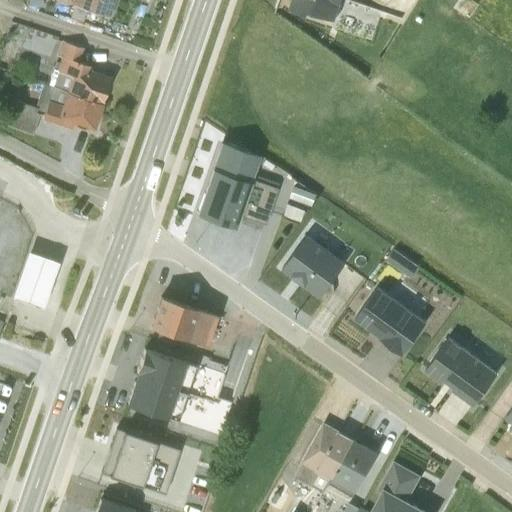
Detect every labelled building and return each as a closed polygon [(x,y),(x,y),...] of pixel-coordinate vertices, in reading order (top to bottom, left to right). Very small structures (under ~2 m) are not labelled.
[(55,0),(57,1),(64,4),(70,2),(73,3),(68,18),(81,23),(86,8),(107,15),(112,0),(55,0)] [(334,20),(340,0),(291,0),(289,9),(306,15),(307,11),(334,20)] [(81,48),(61,41),(56,55),(60,57),(55,70),(52,69),(48,84),(52,85),(100,102),(108,78),(87,70),(89,66),(77,62),(81,48)] [(33,65),(20,60),(16,73),(28,77),(33,65)] [(101,106),(99,105),(100,102),(52,85),(48,84),(43,82),(34,107),(13,101),(5,125),(31,134),(38,115),(69,126),(72,120),(91,126),(96,115),(97,115),(101,106)] [(220,143),(196,213),(233,226),(237,214),(263,223),(276,187),(250,178),(258,156),(220,143)] [(303,209),(285,203),(281,215),(299,221),(299,223),(300,222),(303,209)] [(345,261),(307,233),(282,266),(320,295),(345,261)] [(417,265),(392,247),(383,259),(408,277),(417,265)] [(55,259),(22,249),(7,295),(40,306),(55,259)] [(379,337),(402,354),(426,320),(377,285),(354,317),(380,336),(379,337)] [(159,297),(150,325),(204,343),(213,315),(159,297)] [(448,336),(425,369),(441,381),(443,378),(454,386),(452,389),(473,404),(497,371),(448,336)] [(194,365),(143,348),(135,371),(137,372),(134,381),(133,381),(125,404),(176,420),(194,365)] [(323,424),(294,475),(322,491),(328,481),(352,440),(323,424)] [(114,427),(100,472),(162,493),(177,448),(114,427)] [(352,440),(328,481),(352,494),(376,453),(352,440)] [(428,511),(405,499),(418,476),(417,476),(393,462),(367,509),(360,506),(359,508),(356,511),(428,511)] [(130,511),(132,507),(100,496),(95,511),(130,511)] [(356,511),(359,508),(348,502),(342,511),(356,511)]
